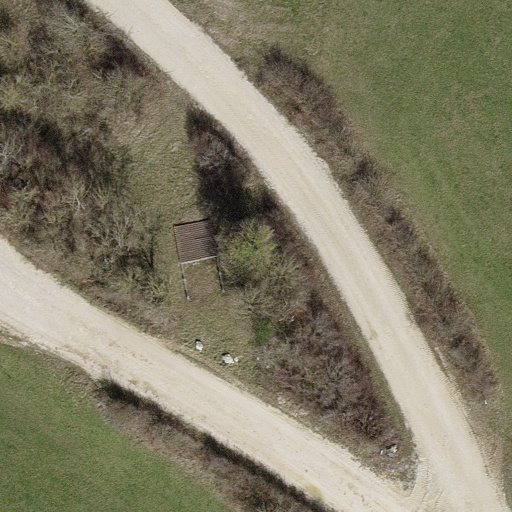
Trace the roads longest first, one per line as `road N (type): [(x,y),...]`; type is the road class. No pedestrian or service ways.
road 1 (track): [(118,0),(223,91),(323,215),(424,394),(464,511)]
road 2 (track): [(367,511),(252,434),(0,286)]
